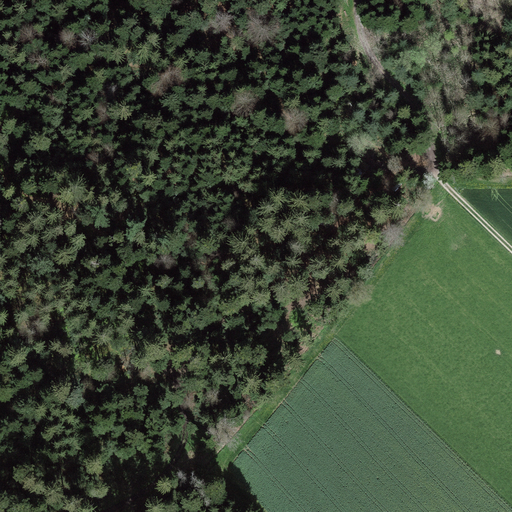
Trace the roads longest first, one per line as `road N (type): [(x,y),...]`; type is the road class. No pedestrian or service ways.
road 1 (track): [(96,511),(138,481),(178,403),(192,325),(216,289),(375,173),(414,164)]
road 2 (track): [(511,253),(436,177),(427,124),(371,54),(357,0)]
